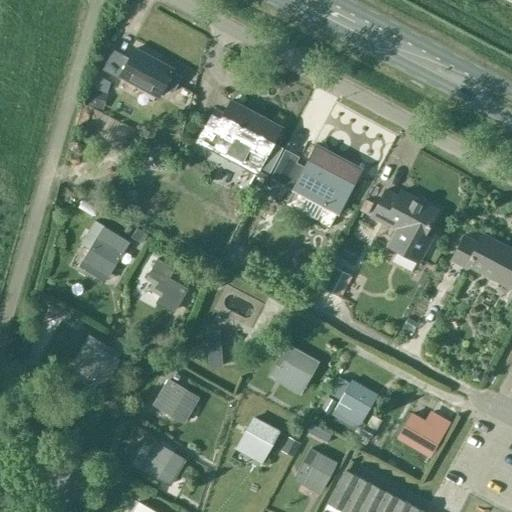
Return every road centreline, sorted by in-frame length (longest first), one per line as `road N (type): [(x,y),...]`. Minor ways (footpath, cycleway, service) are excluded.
road 1 (unclassified): [(511,177),(177,0)]
road 2 (residential): [(511,415),(235,260)]
road 3 (primary): [(280,0),(511,120)]
road 4 (primary): [(511,92),(335,0)]
